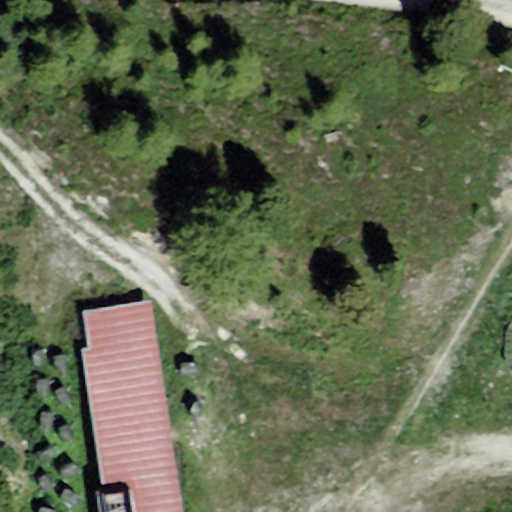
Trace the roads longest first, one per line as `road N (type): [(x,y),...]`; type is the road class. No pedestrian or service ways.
road 1 (track): [(195,426),(184,330),(149,285),(52,218),(0,157)]
road 2 (track): [(393,511),(414,488),(491,453),(511,455)]
road 3 (track): [(382,0),(511,19)]
